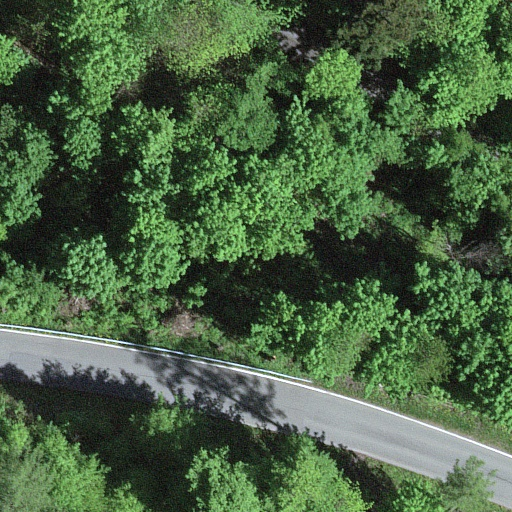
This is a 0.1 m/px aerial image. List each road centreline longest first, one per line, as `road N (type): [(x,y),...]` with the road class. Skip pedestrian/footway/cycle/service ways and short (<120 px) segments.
road 1 (tertiary): [(511,480),(327,419),(191,386),(0,355)]
road 2 (track): [(511,165),(283,33),(209,0)]
